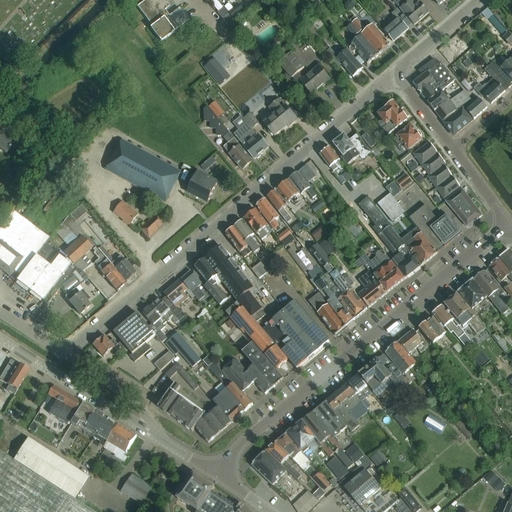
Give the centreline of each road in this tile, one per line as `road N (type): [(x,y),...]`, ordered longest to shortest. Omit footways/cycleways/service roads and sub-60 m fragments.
road 1 (unclassified): [(63,354),(396,71)]
road 2 (residential): [(220,475),(244,439),(507,223)]
road 3 (tertiary): [(152,435),(0,338)]
road 4 (unclassified): [(152,435),(146,416),(63,354)]
